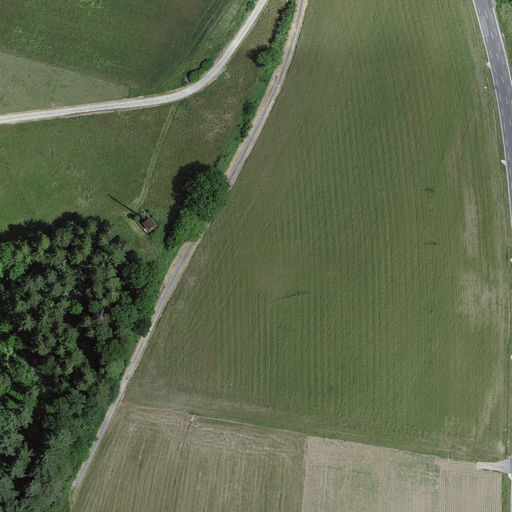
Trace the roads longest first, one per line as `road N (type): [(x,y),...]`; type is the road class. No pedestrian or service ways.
road 1 (track): [(302,0),(282,74),(252,139),(171,281),(76,485)]
road 2 (track): [(262,0),(197,85),(165,99),(0,117)]
road 3 (secondary): [(485,0),(511,147)]
